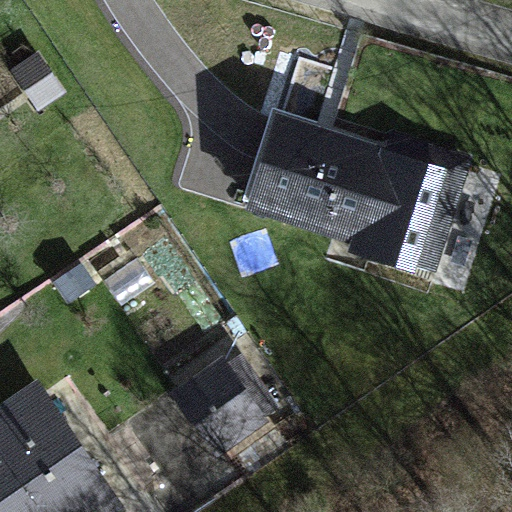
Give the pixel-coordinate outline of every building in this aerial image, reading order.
[(360,239),(388,156),(338,139),(284,121),(257,204),(360,239)] [(413,264),(432,270),(468,162),(394,138),(388,156),(443,175),(413,264)] [(443,175),(388,156),(360,239),(358,246),(413,264),(443,175)] [(186,392),(225,448),(266,419),(227,363),(186,392)] [(43,389),(0,418),(0,488),(12,505),(16,511),(109,511),(122,503),(43,389)]
